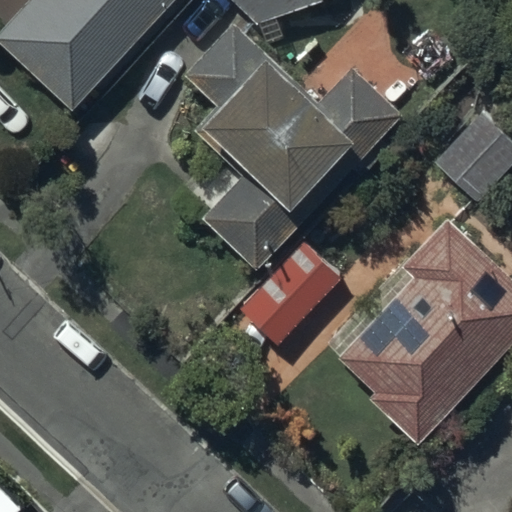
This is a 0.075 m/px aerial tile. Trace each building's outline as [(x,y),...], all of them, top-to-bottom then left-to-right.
[(26,0),(0,28),(0,33),(73,102),(169,0),(26,0)] [(239,0),(259,17),(302,0),(239,0)] [(319,97),(233,18),(186,68),(219,99),(195,125),(245,171),(205,214),(259,263),(402,110),(351,63),(319,97)] [(0,119),(11,109),(0,97),(0,85),(12,73),(0,61),(0,119)] [(511,155),(511,133),(483,107),(427,169),(466,205),(511,155)] [(511,339),(511,272),(450,214),(406,259),(418,271),(341,351),(377,385),(371,391),(419,436),(511,339)]
